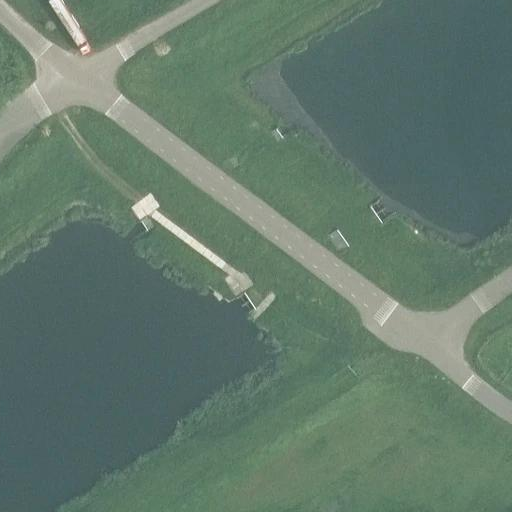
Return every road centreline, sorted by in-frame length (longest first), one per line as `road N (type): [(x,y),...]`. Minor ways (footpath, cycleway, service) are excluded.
road 1 (unclassified): [(426,346),(83,80)]
road 2 (unclassified): [(83,80),(209,0)]
